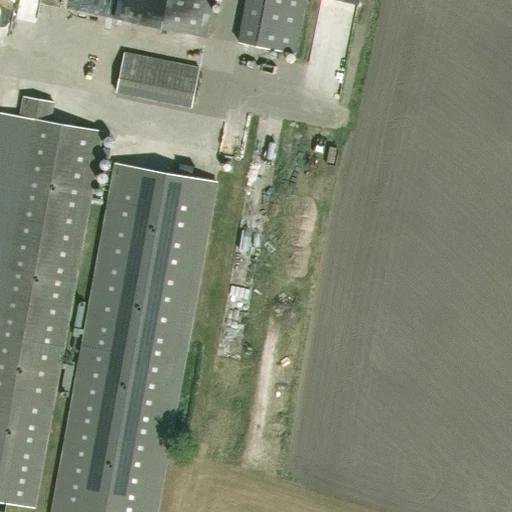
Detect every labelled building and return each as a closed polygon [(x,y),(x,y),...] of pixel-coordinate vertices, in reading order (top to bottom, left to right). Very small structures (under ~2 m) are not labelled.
[(205,37),(212,0),(118,0),(115,18),(205,37)] [(245,0),(238,42),(296,54),(306,0),(245,0)] [(324,1),(325,27),(345,26),(344,0),(324,1)] [(199,68),(124,53),(116,93),(191,108),(199,68)] [(102,132),(50,122),(53,102),(24,97),(20,117),(2,113),(0,123),(0,500),(34,507),(51,409),(102,132)] [(116,164),(52,511),(157,511),(217,183),(116,164)]
